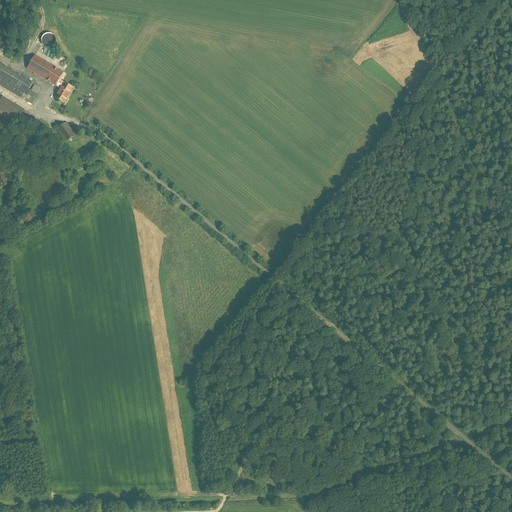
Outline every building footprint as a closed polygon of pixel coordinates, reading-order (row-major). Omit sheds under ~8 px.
[(49,48),(52,47),(54,45),(55,44),(56,42),(56,40),(55,38),(54,35),(52,34),(50,33),(47,33),(45,34),(43,36),(42,38),(41,41),(42,44),(44,46),(46,47),(49,48)] [(56,86),(59,80),(63,73),(35,56),(27,69),(56,86)] [(31,82),(1,63),(0,65),(0,85),(21,99),(31,82)] [(59,80),(56,86),(61,89),(56,98),(64,104),(72,88),(59,80)] [(24,110),(3,97),(0,101),(0,123),(9,129),(16,124),(24,110)] [(66,122),(56,129),(65,142),(76,135),(72,130),(66,122)] [(5,172),(0,174),(0,188),(10,184),(5,172)]
